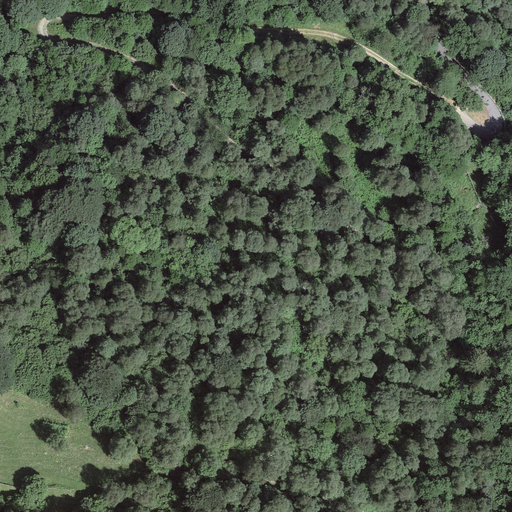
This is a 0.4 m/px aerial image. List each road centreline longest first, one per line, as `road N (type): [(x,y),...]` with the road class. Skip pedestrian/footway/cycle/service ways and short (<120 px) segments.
road 1 (track): [(511,362),(444,331),(315,195),(231,143),(166,81),(98,47),(38,31),(46,18),(176,14),(343,34),(464,119)]
road 2 (track): [(53,511),(103,487),(166,472),(273,482),(356,511)]
road 3 (unclassified): [(425,0),(435,43),(490,107),(485,130),(464,119)]
